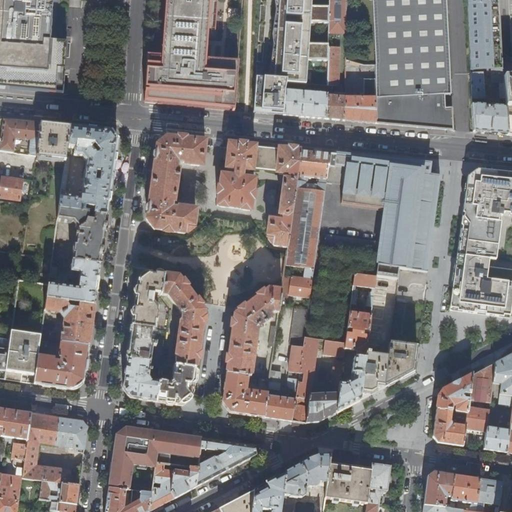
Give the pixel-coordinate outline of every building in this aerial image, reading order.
[(0,0),(0,88),(9,89),(9,88),(49,91),(49,87),(55,88),(56,73),(56,70),(64,71),(66,43),(49,42),(52,0),(0,0)] [(144,103),(158,101),(158,104),(162,104),(192,107),(229,111),(229,108),(232,109),(232,111),(234,111),(236,86),(237,74),(238,61),(206,59),(207,37),(215,37),(217,0),(165,0),(161,58),(160,58),(160,56),(147,55),(147,67),(149,67),(149,70),(146,69),(145,88),(148,89),(148,91),(145,91),(144,103)] [(279,0),(279,11),(275,11),(275,18),(278,19),(276,46),(273,46),(272,58),(275,59),(273,80),(256,78),(253,113),(283,116),(285,90),(286,82),(309,84),(310,60),(328,60),(328,47),(328,44),(311,42),(313,21),(329,22),(330,5),(314,4),(314,0),(279,0)] [(345,35),(346,0),(329,0),(330,5),(329,22),(329,35),(345,35)] [(441,130),(446,130),(445,107),(445,95),(451,95),(446,0),(372,0),(375,59),(375,80),(376,124),(386,125),(406,127),(430,129),(441,130)] [(466,0),(470,71),(490,70),(503,69),(501,43),(500,43),(497,0),(466,0)] [(340,47),(328,47),(328,60),(327,78),(327,86),(339,86),(340,47)] [(503,69),(490,70),(491,84),(504,83),(503,76),(503,69)] [(23,91),(62,95),(64,71),(56,70),(56,73),(55,88),(49,87),(49,91),(9,88),(9,89),(23,91)] [(483,73),(470,73),(471,99),(484,99),(483,73)] [(511,75),(503,76),(504,83),(505,99),(505,109),(506,112),(511,112),(511,75)] [(361,98),(345,97),(344,121),(362,123),(376,124),(375,80),(364,80),(364,95),(361,95),(361,98)] [(327,94),(285,90),(283,116),(308,118),(326,120),(327,96),(327,94)] [(338,97),(327,96),(326,120),(336,120),(344,121),(345,97),(344,97),(340,97),(340,94),(338,94),(338,97)] [(507,132),(506,112),(505,109),(484,107),(472,106),(473,133),(490,134),(507,136),(507,132)] [(0,151),(36,157),(40,124),(24,123),(15,122),(0,120),(0,129),(3,130),(1,145),(0,150),(0,151)] [(67,148),(70,127),(65,127),(54,126),(40,124),(36,157),(35,160),(38,160),(39,158),(65,161),(66,156),(67,148)] [(109,131),(70,127),(67,148),(75,149),(74,155),(82,157),(86,162),(83,184),(81,199),(61,197),(59,209),(79,212),(84,213),(85,207),(94,209),(94,214),(95,214),(107,216),(109,198),(117,141),(109,131)] [(146,220),(154,229),(185,234),(194,227),(195,213),(192,209),(184,208),(184,210),(177,209),(176,209),(176,210),(172,210),(170,208),(171,205),(171,203),(172,203),(173,203),(173,197),(175,197),(178,175),(177,174),(177,169),(176,168),(176,167),(176,165),(176,162),(179,160),(183,161),(182,162),(183,163),(190,164),(190,165),(198,166),(203,163),(205,145),(202,141),(167,137),(157,146),(146,220)] [(300,151),(231,144),(228,147),(227,152),(226,152),(225,154),(224,158),(225,160),(226,160),(226,166),(229,169),(235,170),(235,174),(234,177),(225,176),(221,179),(217,205),(218,206),(249,210),(251,209),(254,183),(251,180),(242,178),(242,174),(243,171),(248,171),(253,168),(276,170),(280,175),(289,176),(288,178),(288,181),(286,180),(284,181),(284,186),(282,186),(279,210),(281,210),(280,215),(281,216),(283,217),(283,219),(282,221),(273,220),(269,224),(268,237),(275,246),(288,248),(296,189),(297,177),(300,151)] [(308,152),(300,151),(297,177),(326,179),(330,154),(316,153),(308,152)] [(342,155),(330,154),(326,179),(326,184),(343,186),(341,204),(343,204),(350,156),(342,155)] [(66,156),(65,161),(64,173),(62,189),(66,189),(69,174),(66,174),(67,166),(70,167),(71,157),(66,156)] [(403,162),(391,160),(350,156),(343,204),(385,210),(381,242),(379,253),(376,277),(398,280),(399,270),(427,273),(430,247),(429,243),(431,229),(433,225),(439,182),(440,174),(432,165),(427,164),(413,163),(403,162)] [(462,177),(457,213),(458,216),(453,256),(445,310),(508,317),(511,317),(511,308),(511,268),(495,266),(495,263),(499,231),(501,215),(511,216),(511,173),(472,169),(462,177)] [(23,181),(2,178),(0,189),(0,198),(19,201),(23,181)] [(325,192),(326,184),(318,183),(317,191),(325,192)] [(286,261),(285,265),(305,268),(314,269),(317,245),(325,192),(317,191),(296,189),(288,248),(286,261)] [(22,205),(29,206),(30,196),(25,195),(23,197),(22,205)] [(104,238),(107,216),(95,214),(94,220),(92,221),(87,220),(88,213),(84,213),(79,212),(59,209),(57,221),(72,223),(78,231),(78,234),(76,234),(73,257),(72,261),(100,265),(104,238)] [(338,247),(339,236),(326,235),(325,245),(338,247)] [(381,242),(339,236),(338,247),(379,253),(381,242)] [(52,259),(35,257),(34,266),(51,269),(51,268),(51,266),(52,259)] [(78,289),(49,286),(47,299),(68,302),(94,306),(97,284),(100,265),(72,261),(70,280),(73,280),(72,285),(78,286),(78,289)] [(310,297),(314,269),(305,268),(304,275),(304,278),(291,276),(289,294),(310,297)] [(399,270),(398,280),(397,286),(408,287),(409,285),(410,284),(412,283),(413,283),(415,283),(425,284),(426,279),(427,273),(399,270)] [(161,295),(164,275),(148,273),(139,280),(136,298),(132,326),(156,329),(158,315),(158,309),(152,301),(153,294),(161,295)] [(372,307),(376,277),(355,274),(351,304),(357,305),(358,295),(356,295),(357,291),(355,289),(356,286),(371,288),(371,292),(369,292),(369,293),(368,296),(367,297),(366,306),(372,307)] [(178,277),(164,275),(161,295),(168,296),(180,312),(180,314),(181,314),(182,315),(182,321),(180,322),(177,345),(176,356),(177,358),(176,367),(197,370),(204,312),(192,295),(178,277)] [(283,286),(282,291),(281,296),(288,297),(289,294),(291,276),(284,275),(284,278),(283,286)] [(17,288),(18,280),(11,279),(9,287),(17,288)] [(281,296),(282,291),(268,289),(234,315),(226,374),(242,376),(248,376),(251,377),(252,371),(249,367),(250,364),(253,361),(256,343),(253,338),(253,336),(257,334),(258,329),(257,328),(264,323),(264,324),(266,323),(267,324),(273,319),(270,315),(274,312),(279,313),(281,296)] [(69,344),(89,347),(92,325),(94,312),(94,306),(68,302),(47,299),(45,312),(61,314),(65,319),(61,343),(69,344)] [(0,324),(0,327),(12,329),(14,319),(15,304),(11,304),(9,322),(0,321),(0,324)] [(305,338),(308,310),(295,308),(290,346),(292,347),(293,346),(303,347),(305,338)] [(349,407),(360,401),(366,352),(368,337),(363,336),(364,331),(369,331),(371,315),(358,313),(350,312),(348,329),(352,329),(351,335),(347,334),(346,344),(345,349),(357,351),(356,357),(353,359),(350,379),(351,380),(344,384),(340,384),(339,393),(336,413),(349,407)] [(156,329),(132,326),(131,335),(130,340),(127,360),(144,362),(151,363),(153,347),(156,347),(157,343),(154,343),(156,329)] [(0,379),(5,380),(8,359),(11,339),(12,332),(12,329),(0,327),(0,379)] [(42,336),(12,332),(11,339),(8,359),(5,380),(14,382),(22,383),(23,374),(29,375),(31,359),(37,360),(35,375),(36,376),(38,362),(41,340),(41,338),(42,336)] [(296,398),(309,400),(310,396),(318,340),(317,340),(305,338),(303,347),(301,364),(300,373),(299,379),(297,392),(296,398)] [(38,362),(36,376),(35,385),(57,388),(74,390),(84,382),(85,373),(86,365),(89,347),(69,344),(61,343),(60,356),(62,358),(61,364),(55,363),(55,360),(42,358),(44,348),(47,347),(48,341),(41,340),(38,362)] [(346,344),(325,341),(323,355),(324,355),(343,357),(344,350),(345,349),(346,344)] [(388,357),(383,389),(399,380),(414,373),(417,347),(389,343),(388,357)] [(293,346),(292,347),(289,372),(300,373),(301,364),(303,347),(293,346)] [(366,352),(360,401),(371,396),(376,393),(383,389),(388,357),(369,354),(369,352),(366,352)] [(511,354),(505,358),(495,364),(492,384),(501,385),(498,405),(505,406),(505,407),(510,407),(510,406),(511,406),(511,385),(510,385),(511,378),(511,377),(511,354)] [(157,402),(160,381),(155,381),(154,382),(151,382),(149,379),(151,366),(156,366),(157,364),(151,363),(144,362),(127,360),(125,378),(124,388),(132,399),(157,402)] [(310,396),(309,400),(307,424),(318,423),(328,417),(336,413),(339,393),(340,384),(343,362),(333,361),(331,394),(324,395),(324,392),(320,393),(321,395),(310,396)] [(480,371),(472,376),(469,395),(469,399),(468,401),(490,404),(492,384),(495,364),(480,371)] [(192,398),(197,370),(176,367),(174,367),(173,377),(174,378),(174,381),(170,383),(167,383),(167,382),(160,381),(157,402),(183,406),(192,398)] [(281,372),(271,371),(270,380),(270,383),(275,383),(280,384),(281,372)] [(242,376),(226,374),(222,403),(230,413),(247,415),(265,418),(267,402),(268,394),(246,391),(248,376),(242,376)] [(469,399),(464,399),(462,395),(464,394),(469,395),(472,376),(447,390),(439,393),(438,394),(437,395),(436,396),(436,397),(436,398),(435,399),(435,401),(434,413),(450,416),(452,407),(454,406),(455,406),(454,411),(456,412),(467,413),(468,407),(468,401),(469,399)] [(297,392),(299,379),(294,378),(288,378),(287,385),(290,389),(293,389),(292,391),(297,392)] [(267,402),(265,418),(279,420),(293,422),(296,400),(271,396),(271,394),(268,393),(268,394),(267,402)] [(299,423),(307,424),(309,400),(296,398),(296,400),(293,422),(299,423)] [(465,426),(465,430),(486,433),(486,428),(489,410),(468,407),(467,413),(465,426)] [(8,411),(0,409),(0,437),(11,439),(11,442),(16,442),(16,440),(27,441),(31,414),(8,411)] [(431,437),(435,443),(463,447),(465,430),(465,426),(452,424),(452,423),(451,422),(450,422),(450,416),(434,413),(431,437)] [(81,422),(31,414),(27,441),(27,446),(25,462),(23,474),(22,478),(22,479),(31,480),(42,482),(69,485),(70,472),(36,467),(39,444),(80,449),(79,452),(81,453),(81,454),(83,454),(87,427),(81,422)] [(140,461),(144,431),(123,428),(116,432),(113,458),(140,461)] [(486,433),(483,450),(507,453),(510,431),(486,428),(486,433)] [(199,461),(202,439),(158,433),(144,431),(140,461),(155,464),(164,465),(168,465),(173,466),(189,468),(198,469),(198,467),(199,461)] [(254,447),(202,439),(199,461),(201,461),(202,455),(203,455),(203,450),(217,452),(217,451),(222,452),(222,455),(215,459),(214,458),(213,458),(198,467),(198,469),(195,488),(219,475),(256,456),(254,447)] [(25,462),(27,446),(14,444),(11,460),(14,460),(25,462)] [(155,464),(140,461),(113,458),(111,473),(109,487),(125,490),(132,491),(151,493),(152,488),(153,483),(155,464)] [(308,462),(284,474),(280,504),(285,504),(286,496),(301,498),(304,496),(305,487),(310,488),(310,489),(311,489),(311,487),(313,487),(314,487),(316,486),(316,485),(317,484),(317,482),(325,484),(328,464),(329,458),(315,459),(308,462)] [(23,474),(25,462),(14,460),(12,473),(23,474)] [(79,487),(82,464),(80,463),(70,472),(69,485),(79,487)] [(149,511),(160,506),(195,488),(198,469),(189,468),(188,473),(173,471),(167,471),(163,470),(164,465),(155,464),(153,483),(160,484),(160,489),(152,488),(151,493),(148,511),(149,511)] [(328,464),(325,484),(324,494),(323,499),(366,505),(366,504),(368,493),(368,489),(371,470),(351,468),(328,464)] [(390,467),(372,464),(371,470),(368,489),(374,490),(374,494),(368,493),(366,504),(378,505),(380,506),(381,497),(379,497),(380,491),(387,492),(390,467)] [(451,497),(454,476),(433,473),(427,477),(426,490),(424,505),(450,509),(450,505),(445,504),(446,499),(447,497),(451,497)] [(22,479),(22,478),(1,476),(1,475),(0,474),(0,498),(19,501),(22,479)] [(279,511),(280,504),(284,474),(270,482),(254,490),(250,511),(260,511),(261,510),(271,511),(270,511),(279,511)] [(469,511),(475,511),(480,479),(464,477),(454,476),(451,497),(450,505),(450,509),(454,509),(455,504),(454,503),(454,501),(472,503),(472,505),(469,508),(469,511)] [(475,511),(497,511),(503,483),(485,480),(480,479),(475,511)] [(40,491),(42,482),(31,480),(30,490),(40,491)] [(77,496),(79,487),(69,485),(42,482),(40,491),(39,500),(51,502),(57,503),(57,499),(56,495),(49,494),(50,490),(57,491),(60,492),(59,503),(76,506),(77,496)] [(148,511),(151,493),(132,491),(130,503),(126,503),(123,503),(125,494),(125,490),(109,487),(107,500),(105,511),(148,511)] [(221,508),(213,511),(250,511),(254,490),(249,493),(221,508)] [(0,511),(17,511),(19,501),(0,498),(0,511)] [(75,511),(76,506),(59,503),(57,503),(51,502),(50,511),(54,511),(75,511)]
